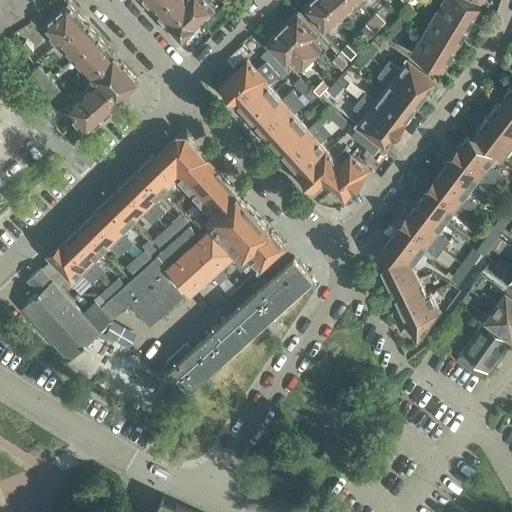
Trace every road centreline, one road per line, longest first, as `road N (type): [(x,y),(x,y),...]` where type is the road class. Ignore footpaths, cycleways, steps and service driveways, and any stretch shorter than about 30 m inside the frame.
road 1 (residential): [(336,252),(485,60),(511,6)]
road 2 (residential): [(349,271),(206,492)]
road 3 (residential): [(0,270),(185,92)]
road 4 (residential): [(336,252),(185,92)]
road 5 (residential): [(150,474),(0,380)]
road 6 (residential): [(405,511),(495,392)]
road 7 (residential): [(273,0),(185,92)]
road 8 (residential): [(185,92),(105,0)]
